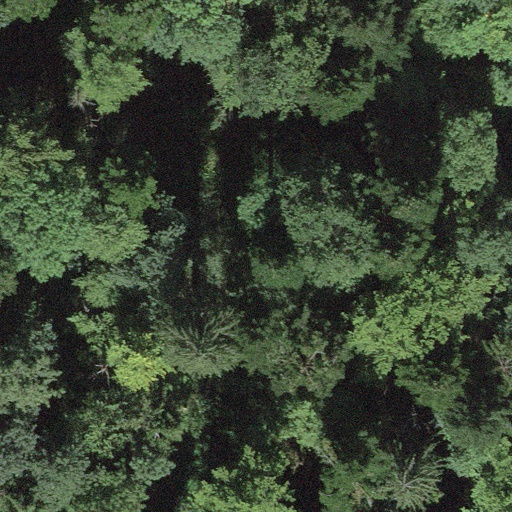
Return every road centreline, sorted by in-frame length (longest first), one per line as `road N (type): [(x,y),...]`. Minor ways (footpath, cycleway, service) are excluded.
road 1 (track): [(0,236),(179,511)]
road 2 (track): [(0,372),(124,435)]
